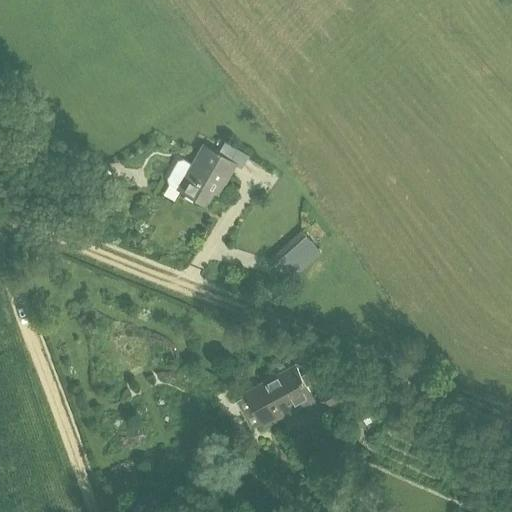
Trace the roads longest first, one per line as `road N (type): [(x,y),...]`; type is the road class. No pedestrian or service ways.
road 1 (track): [(0,212),(511,420)]
road 2 (track): [(96,511),(0,252)]
